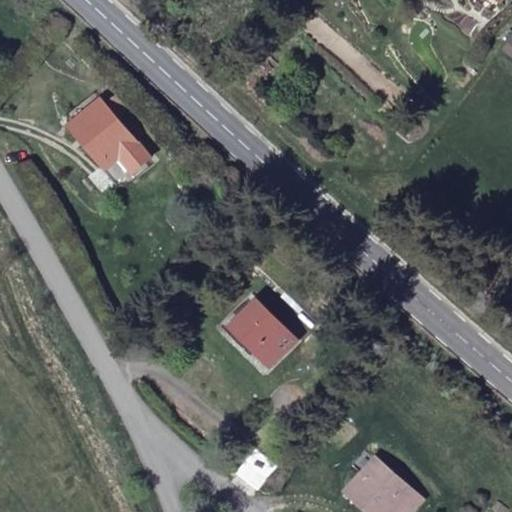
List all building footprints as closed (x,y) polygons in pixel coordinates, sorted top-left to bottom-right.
[(62,121),(90,101),(80,88),(52,108),(55,127),(102,183),(107,178),(88,157),(62,121)] [(101,93),(90,101),(62,121),(88,157),(102,147),(118,169),(135,156),(101,113),(111,105),(101,93)] [(102,147),(88,157),(107,178),(118,169),(102,147)] [(288,324),(247,289),(223,317),(262,356),(288,324)] [(274,449),(251,431),(231,457),(250,475),(274,449)] [(389,511),(405,495),(364,458),(339,488),(366,511),(389,511)] [(366,511),(339,488),(333,495),(351,511),(366,511)]
